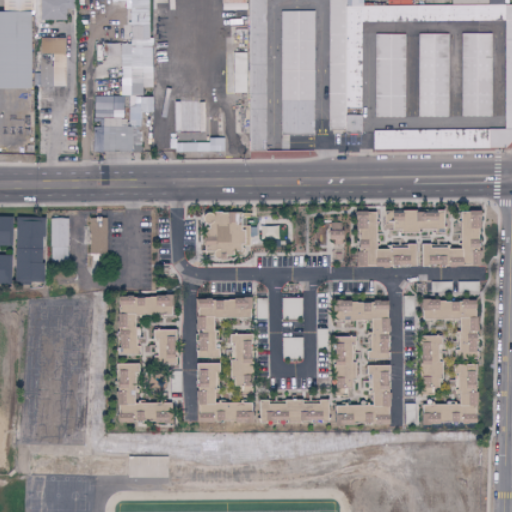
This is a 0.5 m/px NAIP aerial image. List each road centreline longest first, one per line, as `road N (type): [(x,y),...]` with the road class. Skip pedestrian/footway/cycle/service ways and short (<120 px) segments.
road 1 (tertiary): [(0,186),(511,182)]
road 2 (residential): [(511,330),(506,511)]
